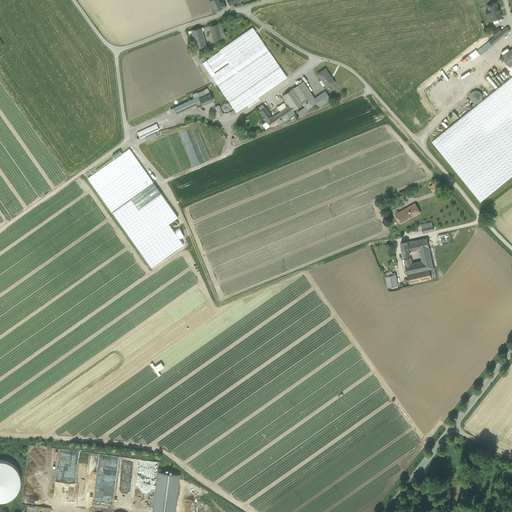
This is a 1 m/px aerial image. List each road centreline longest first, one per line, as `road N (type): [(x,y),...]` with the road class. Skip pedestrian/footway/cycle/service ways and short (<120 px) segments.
road 1 (unclassified): [(511,247),(349,69),(299,51),(241,7)]
road 2 (track): [(115,50),(127,142),(0,230)]
road 3 (track): [(126,133),(196,109),(230,125),(314,58)]
road 4 (unclassified): [(73,0),(115,50),(241,7)]
road 5 (track): [(419,144),(511,42)]
